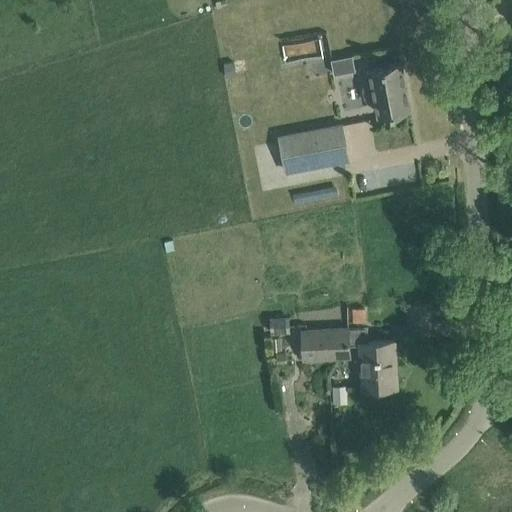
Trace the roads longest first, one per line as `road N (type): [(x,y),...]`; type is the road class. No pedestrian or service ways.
road 1 (unclassified): [(489,421),(465,0)]
road 2 (unclassified): [(384,511),(489,421)]
